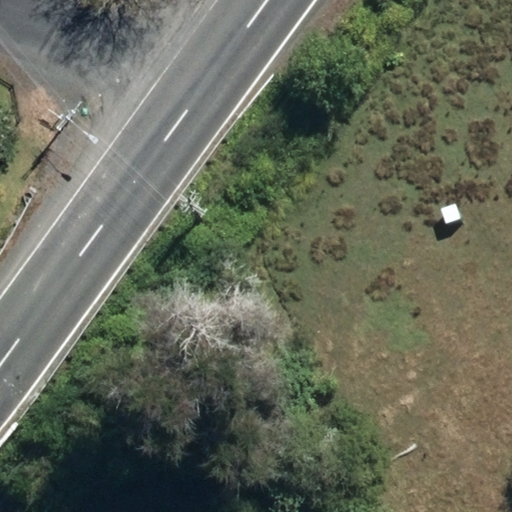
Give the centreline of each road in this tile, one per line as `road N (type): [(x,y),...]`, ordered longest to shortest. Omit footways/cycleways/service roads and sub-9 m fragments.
road 1 (unclassified): [(176,125),(0,367)]
road 2 (residential): [(0,16),(176,125)]
road 3 (unclassified): [(265,0),(176,125)]
